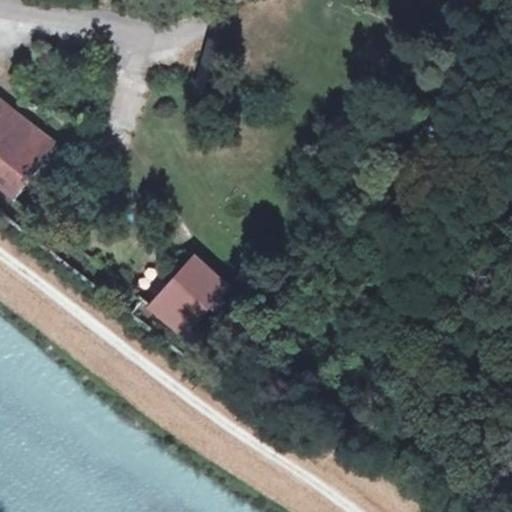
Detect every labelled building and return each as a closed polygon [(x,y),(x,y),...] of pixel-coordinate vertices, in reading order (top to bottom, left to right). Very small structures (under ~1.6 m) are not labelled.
[(113,66),(41,46),(26,100),(30,105),(96,126),(113,66)] [(210,50),(199,89),(219,95),(230,55),(210,50)] [(0,152),(33,179),(62,147),(22,117),(0,99),(0,152)] [(0,152),(0,185),(18,199),(33,179),(0,152)] [(379,168),(372,192),(425,207),(432,184),(379,168)] [(199,258),(158,308),(191,334),(234,285),(199,258)]
